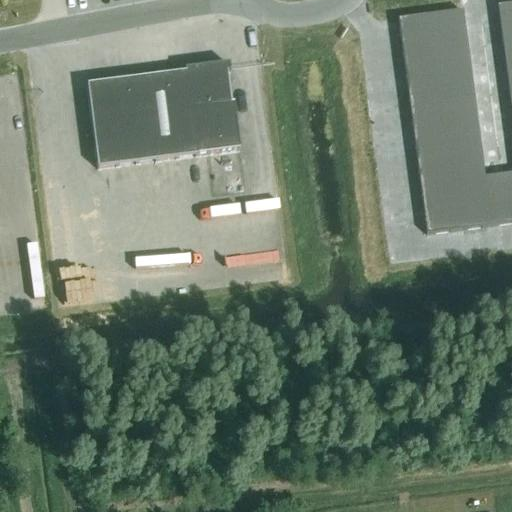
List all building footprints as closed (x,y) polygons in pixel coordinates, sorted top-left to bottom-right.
[(511,6),(496,9),(500,33),(511,31),(511,6)] [(462,14),(430,18),(433,41),(465,37),(462,14)] [(430,18),(397,22),(400,46),(433,41),(430,18)] [(511,31),(500,33),(503,56),(511,55),(511,31)] [(465,37),(433,41),(436,65),(468,61),(465,37)] [(433,41),(400,46),(404,70),(436,65),(433,41)] [(511,55),(503,56),(506,80),(511,79),(511,55)] [(468,61),(436,65),(439,89),(471,85),(468,61)] [(436,65),(404,70),(407,93),(439,89),(436,65)] [(86,88),(97,172),(240,154),(234,106),(231,107),(226,71),(86,88)] [(471,85),(439,89),(442,113),(475,109),(471,85)] [(439,89),(407,93),(410,117),(442,113),(439,89)] [(475,109),(442,113),(446,137),(478,132),(475,109)] [(442,113),(410,117),(413,141),(446,137),(442,113)] [(478,132),(446,137),(449,160),(481,156),(478,132)] [(446,137),(413,141),(416,165),(449,160),(446,137)] [(481,156),(449,160),(452,184),(484,180),(481,156)] [(449,160),(416,165),(419,189),(452,184),(449,160)] [(511,176),(484,180),(491,229),(511,226),(511,176)] [(484,180),(452,184),(458,233),(491,229),(484,180)] [(452,184),(419,189),(426,238),(458,233),(452,184)]
